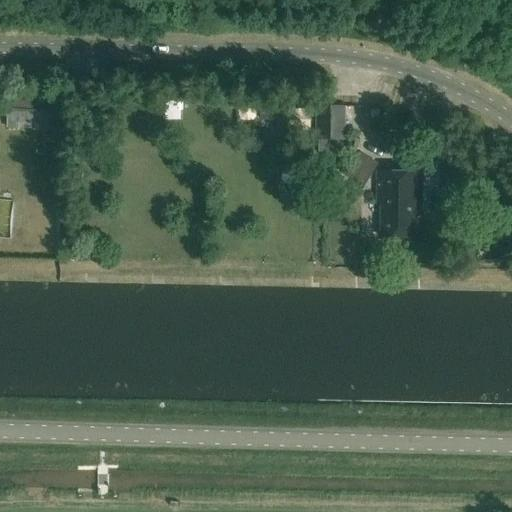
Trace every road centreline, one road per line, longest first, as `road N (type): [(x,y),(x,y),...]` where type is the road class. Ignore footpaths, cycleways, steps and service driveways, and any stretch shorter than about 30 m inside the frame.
road 1 (tertiary): [(511,121),(379,63),(0,48)]
road 2 (tertiary): [(0,431),(511,445)]
